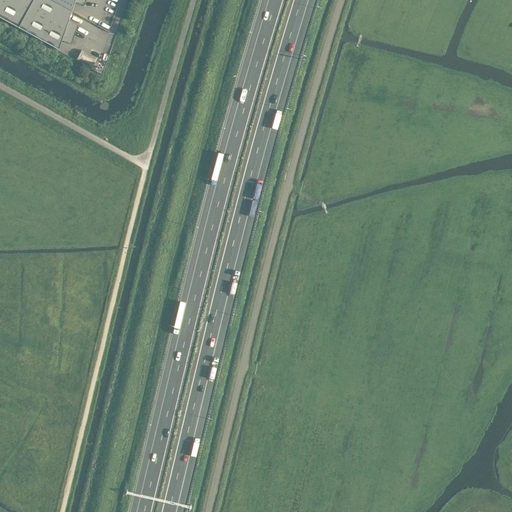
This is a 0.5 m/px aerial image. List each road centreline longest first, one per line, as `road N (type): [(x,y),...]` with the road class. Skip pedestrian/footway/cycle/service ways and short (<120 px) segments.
road 1 (motorway): [(275,0),(138,511)]
road 2 (unclassified): [(207,511),(264,268),(341,0)]
road 3 (motorway): [(170,511),(304,0)]
